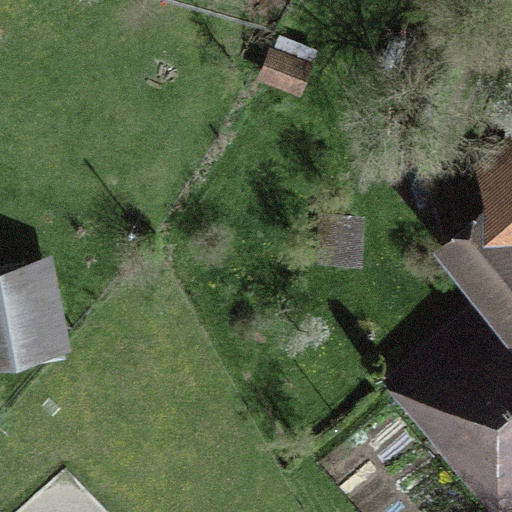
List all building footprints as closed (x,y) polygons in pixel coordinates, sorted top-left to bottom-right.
[(446,53),(423,42),(406,79),(408,80),(428,89),(435,71),(446,53)] [(306,64),(272,50),(264,72),(297,86),(306,64)] [(421,121),(428,89),(408,80),(402,110),(421,121)] [(511,145),(480,172),(501,197),(511,209),(511,145)] [(511,209),(501,197),(451,235),(506,304),(428,369),(511,469),(511,209)] [(354,217),(327,215),(325,256),(353,257),(354,217)] [(0,338),(35,332),(22,262),(0,265),(0,338)]
